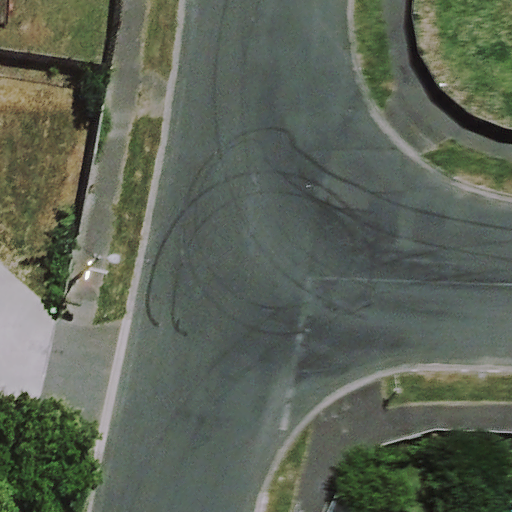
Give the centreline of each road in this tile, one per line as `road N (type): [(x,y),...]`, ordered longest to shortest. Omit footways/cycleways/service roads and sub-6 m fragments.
road 1 (residential): [(511,287),(224,277)]
road 2 (residential): [(252,0),(224,277)]
road 3 (residential): [(224,277),(174,511)]
